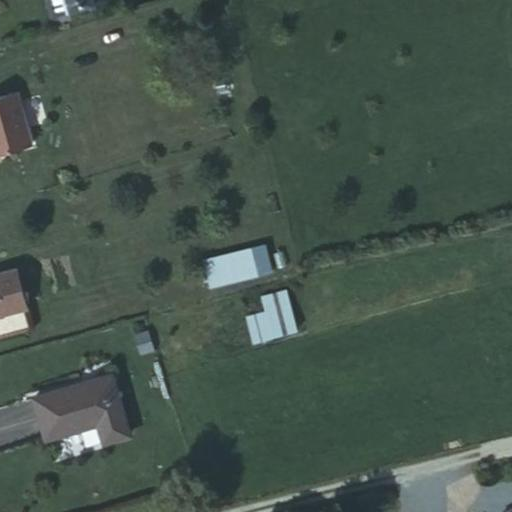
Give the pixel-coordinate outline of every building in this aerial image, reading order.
[(69,27),(83,22),(74,0),(62,0),(62,5),(69,27)] [(74,0),(83,22),(122,10),(118,0),(74,0)] [(28,96),(0,104),(0,145),(4,160),(43,149),(28,96)] [(264,261),(217,272),(223,297),(270,285),(264,261)] [(0,281),(0,325),(38,316),(27,274),(0,281)] [(300,302),(274,309),(278,323),(284,348),(311,342),(300,302)] [(278,323),(259,329),(265,353),(284,348),(278,323)] [(48,405),(59,446),(109,432),(113,450),(141,444),(123,384),(48,405)]
